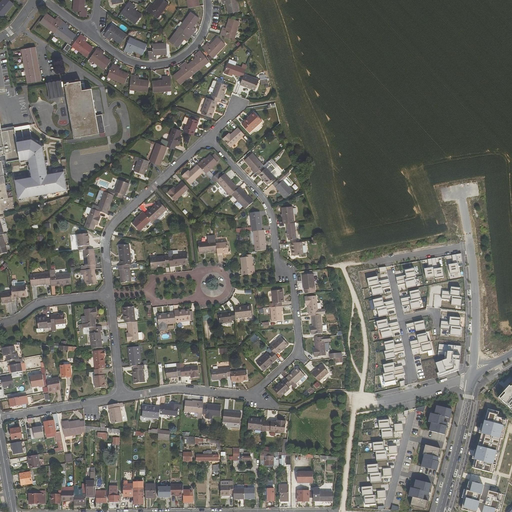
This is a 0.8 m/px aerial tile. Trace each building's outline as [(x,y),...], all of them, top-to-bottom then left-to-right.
[(2,0),(0,3),(0,16),(3,13),(4,15),(13,4),(9,0),(2,0)] [(80,12),(79,16),(87,17),(88,9),(83,9),(84,0),(74,0),(73,11),(80,12)] [(156,0),(153,5),(150,3),(146,10),(149,12),(156,17),(159,13),(160,14),(168,3),(163,0),(156,0)] [(227,3),(229,13),(238,11),(236,0),(221,0),(222,4),(227,3)] [(121,11),(125,14),(124,15),(136,23),(142,15),(133,9),(136,6),(129,1),(121,11)] [(183,23),(184,24),(181,28),(191,35),(196,29),(193,26),(199,18),(191,12),(183,23)] [(52,28),(56,31),(63,21),(57,17),(54,20),(46,14),(40,21),(51,30),(52,28)] [(223,27),(220,35),(232,38),(233,34),(235,34),(239,21),(230,18),(226,28),(223,27)] [(76,36),(67,29),(70,26),(63,21),(56,31),(59,34),(58,35),(70,44),(76,36)] [(103,36),(110,41),(112,37),(121,43),(127,35),(115,27),(114,28),(111,26),(103,36)] [(177,30),(169,41),(177,47),(183,39),(187,41),(191,35),(181,28),(179,31),(177,30)] [(73,44),(77,47),(76,48),(87,56),(93,48),(85,42),(87,39),(81,34),(73,44)] [(208,42),(202,48),(211,57),(214,53),(215,54),(225,44),(218,37),(211,45),(208,42)] [(129,39),(124,51),(132,54),(133,50),(143,54),(147,45),(134,40),(133,41),(129,39)] [(156,54),(167,53),(166,44),(152,44),(153,51),(148,51),(149,59),(157,58),(156,54)] [(36,50),(35,50),(35,47),(21,49),(27,84),(41,81),(41,78),(40,78),(39,74),(40,74),(39,71),(38,68),(39,68),(38,64),(37,61),(38,61),(37,57),(36,54),(36,50)] [(93,61),(104,69),(110,61),(102,55),(104,52),(98,47),(90,57),(94,60),(93,61)] [(188,65),(190,67),(194,72),(205,64),(204,63),(207,60),(200,50),(194,55),(196,58),(188,65)] [(187,70),(190,67),(188,65),(185,61),(179,66),(182,70),(173,76),(179,84),(191,75),(187,70)] [(120,66),(113,63),(108,74),(112,76),(112,78),(124,83),(128,74),(119,70),(120,66)] [(225,73),(232,76),(233,74),(243,78),(245,74),(246,69),(229,63),(225,73)] [(248,87),(248,86),(256,89),(259,79),(245,74),(243,78),(240,85),(248,87)] [(130,87),(134,88),(134,90),(148,91),(149,81),(139,80),(139,76),(131,75),(130,87)] [(170,76),(162,77),(163,81),(152,82),(153,92),(167,91),(167,89),(171,89),(170,76)] [(62,93),(66,92),(74,138),(105,132),(102,114),(96,115),(91,89),(82,90),(80,81),(64,84),(65,86),(61,87),(60,82),(48,84),(50,98),(62,96),(62,93)] [(218,101),(219,102),(221,98),(222,99),(228,85),(217,81),(211,99),(218,101)] [(211,99),(207,98),(202,114),(212,117),(218,101),(211,99)] [(250,132),(263,121),(254,112),(250,115),(251,116),(245,122),(242,124),(250,132)] [(192,135),(194,135),(199,121),(189,118),(184,132),(192,135)] [(29,125),(14,128),(15,130),(20,160),(28,159),(31,175),(15,178),(18,197),(67,189),(64,171),(47,174),(42,146),(32,139),(29,125)] [(226,136),(223,139),(231,147),(245,134),(238,127),(231,134),(228,137),(226,136)] [(167,147),(175,150),(176,145),(179,146),(182,137),(180,137),(182,131),(173,128),(166,146),(167,147)] [(1,130),(1,132),(5,153),(6,155),(7,163),(20,160),(15,130),(8,131),(8,129),(1,130)] [(155,164),(161,166),(167,147),(166,146),(157,143),(150,162),(155,164)] [(253,169),(252,170),(255,174),(257,172),(263,166),(264,165),(253,153),(245,160),(253,169)] [(223,176),(220,172),(215,177),(210,171),(218,163),(210,155),(206,159),(203,162),(202,161),(198,165),(204,172),(215,183),(217,182),(223,176)] [(148,165),(146,164),(148,161),(139,158),(134,171),(144,175),(148,165)] [(185,173),(182,176),(190,185),(204,172),(198,165),(190,172),(187,175),(185,173)] [(263,166),(257,172),(268,184),(276,177),(267,167),(265,169),(263,166)] [(232,195),(239,189),(225,174),(223,176),(217,182),(230,196),(232,195)] [(290,185),(292,183),(284,174),(278,180),(273,184),(285,198),(294,190),(290,185)] [(114,196),(122,199),(123,195),(125,196),(129,184),(119,180),(113,195),(114,196)] [(183,182),(175,189),(172,192),(171,190),(167,193),(175,202),(189,189),(183,182)] [(239,189),(232,195),(246,209),(254,202),(240,187),(239,189)] [(113,195),(104,192),(98,207),(94,205),(92,209),(101,212),(107,214),(114,196),(113,195)] [(8,198),(0,199),(0,206),(9,205),(8,198)] [(151,221),(153,223),(167,210),(159,202),(146,215),(151,221)] [(0,206),(0,215),(15,211),(14,204),(9,205),(0,206)] [(293,206),(282,207),(283,224),(287,224),(295,223),(293,206)] [(101,217),(99,216),(101,212),(92,209),(85,228),(93,231),(96,225),(97,221),(99,222),(101,217)] [(146,215),(143,212),(137,217),(138,219),(136,221),(132,224),(140,232),(151,221),(146,215)] [(253,232),(262,230),(261,216),(251,216),(252,232),(253,232)] [(287,224),(288,240),(297,239),(295,222),(295,223),(287,224)] [(255,251),(267,250),(265,230),(262,230),(253,232),(255,251)] [(89,246),(90,246),(88,234),(77,235),(79,251),(84,250),(89,250),(89,246)] [(217,244),(216,241),(198,243),(199,254),(217,252),(217,244)] [(218,255),(229,253),(228,242),(217,244),(217,252),(218,255)] [(292,255),(304,254),(302,242),(291,243),(292,255)] [(129,265),(132,265),(130,245),(119,246),(121,266),(129,265)] [(89,250),(84,250),(86,270),(95,269),(96,269),(94,249),(89,250)] [(175,266),(188,265),(187,253),(169,255),(169,256),(170,266),(170,267),(175,266)] [(457,273),(454,254),(450,255),(451,263),(446,264),(448,275),(457,273)] [(252,255),(241,256),(243,276),(255,274),(254,266),(253,266),(252,255)] [(166,267),(166,266),(170,266),(169,256),(150,258),(151,269),(166,267)] [(435,268),(433,258),(429,259),(433,277),(433,279),(442,278),(440,267),(435,268)] [(433,277),(429,259),(425,260),(427,268),(422,269),(424,279),(433,277)] [(118,266),(119,270),(120,270),(121,283),(131,282),(130,269),(129,269),(129,265),(121,266),(118,266)] [(415,277),(413,268),(402,270),(403,275),(394,278),(395,281),(413,277),(415,277)] [(85,285),(96,284),(95,269),(86,270),(84,270),(85,285)] [(50,272),(45,273),(45,274),(30,275),(31,287),(46,285),(46,286),(51,285),(50,276),(50,272)] [(51,285),(51,287),(60,286),(64,285),(71,284),(70,273),(50,276),(51,285)] [(305,294),(316,293),(314,274),(303,275),(304,290),(305,290),(305,294)] [(369,287),(387,283),(386,279),(377,281),(376,276),(365,279),(367,287),(369,287)] [(415,286),(413,277),(395,281),(396,285),(403,284),(404,288),(415,286)] [(388,287),(387,283),(369,287),(371,296),(381,293),(380,289),(388,287)] [(27,295),(26,285),(11,287),(12,292),(12,299),(18,298),(17,296),(27,295)] [(440,295),(458,297),(459,288),(449,287),(448,292),(440,291),(440,295)] [(273,307),(283,306),(282,303),(285,302),(283,290),(272,291),(273,307)] [(420,298),(418,290),(407,292),(408,297),(399,299),(399,303),(418,299),(420,298)] [(12,292),(1,293),(2,304),(13,303),(12,299),(12,292)] [(460,297),(458,297),(440,295),(440,299),(450,300),(449,305),(459,306),(460,297)] [(318,310),(317,296),(305,297),(306,302),(308,302),(308,306),(309,316),(312,316),(321,315),(325,314),(325,309),(318,310)] [(372,309),(374,308),(392,304),(391,301),(381,303),(380,298),(370,300),(372,309)] [(420,307),(418,299),(399,303),(400,307),(408,305),(409,310),(420,307)] [(392,304),(374,308),(376,317),(386,315),(385,310),(393,308),(392,304)] [(235,311),(236,318),(252,317),(251,306),(244,306),(244,308),(235,309),(235,311)] [(272,322),(283,321),(282,311),(283,311),(283,306),(273,307),(271,307),(272,322)] [(134,307),(123,308),(124,319),(125,319),(125,323),(128,323),(136,322),(134,307)] [(85,309),(85,316),(82,316),(83,328),(92,328),(96,327),(95,318),(95,315),(97,314),(96,308),(85,309)] [(191,321),(190,310),(175,311),(175,313),(176,322),(191,321)] [(220,324),(232,323),(232,321),(236,320),(236,318),(235,311),(219,313),(220,324)] [(158,315),(159,325),(176,323),(176,322),(175,313),(158,315)] [(59,315),(57,316),(57,315),(50,315),(51,319),(52,328),(52,332),(57,331),(56,325),(66,324),(64,315),(59,315)] [(312,335),(323,334),(321,315),(312,316),(313,326),(313,329),(311,329),(312,335)] [(52,328),(51,319),(47,319),(47,317),(37,318),(39,329),(52,328)] [(439,325),(457,327),(457,318),(448,317),(447,322),(439,321),(439,325)] [(377,330),(379,330),(397,326),(396,322),(386,324),(385,319),(375,321),(377,330)] [(423,329),(421,320),(404,324),(405,327),(413,326),(414,331),(423,329)] [(127,336),(128,342),(139,341),(137,322),(136,322),(128,323),(129,333),(129,336),(127,336)] [(459,327),(457,327),(439,325),(438,329),(449,330),(448,335),(458,336),(459,327)] [(92,349),(103,347),(101,331),(102,331),(102,326),(96,327),(92,328),(92,332),(90,332),(92,349)] [(397,326),(379,330),(380,338),(391,336),(390,332),(398,330),(397,326)] [(426,342),(424,333),(415,335),(416,340),(408,342),(409,346),(426,342)] [(325,342),(331,341),(330,336),(315,338),(316,348),(316,351),(314,352),(314,357),(326,356),(325,342)] [(288,345),(281,337),(269,348),(272,351),(276,355),(278,352),(279,353),(288,345)] [(381,342),(383,351),(401,347),(401,343),(393,345),(392,340),(381,342)] [(426,342),(409,346),(410,349),(420,347),(421,352),(430,350),(428,341),(426,342)] [(23,359),(22,353),(16,354),(15,347),(3,349),(4,356),(6,356),(7,361),(10,361),(22,359),(23,359)] [(133,366),(141,366),(139,347),(128,348),(130,367),(133,366)] [(383,360),(394,358),(392,353),(402,351),(401,347),(383,351),(381,352),(383,360)] [(105,351),(94,352),(95,370),(102,369),(106,368),(105,357),(105,351)] [(276,355),(272,351),(269,354),(268,353),(257,363),(264,371),(279,358),(276,355)] [(12,373),(22,372),(21,364),(23,363),(22,359),(10,361),(12,373)] [(383,374),(402,370),(401,366),(393,367),(392,363),(382,365),(383,374)] [(62,377),(71,376),(70,365),(61,366),(62,377)] [(133,366),(134,375),(135,383),(145,382),(143,369),(145,369),(144,365),(141,366),(133,366)] [(199,377),(198,366),(181,368),(182,376),(182,377),(191,376),(195,375),(195,378),(199,377)] [(311,374),(319,382),(328,373),(322,366),(315,371),(314,370),(311,374)] [(181,367),(166,368),(167,378),(178,377),(178,376),(182,376),(181,368),(181,367)] [(213,381),(228,379),(228,377),(231,377),(231,372),(230,367),(211,370),(213,381)] [(295,383),(296,384),(305,376),(298,368),(288,376),(289,377),(286,379),(292,385),(295,383)] [(96,389),(105,388),(104,376),(103,376),(102,369),(95,370),(96,376),(95,376),(96,389)] [(402,374),(402,370),(383,374),(381,374),(383,383),(394,381),(393,376),(402,374)] [(232,382),(236,382),(236,383),(240,382),(240,381),(243,381),(248,380),(247,371),(231,372),(231,377),(232,382)] [(43,374),(30,376),(32,388),(45,386),(43,374)] [(12,377),(2,379),(4,387),(9,387),(9,388),(13,388),(12,377)] [(49,392),(49,393),(53,393),(53,391),(61,390),(59,378),(47,380),(49,392)] [(273,390),(281,398),(293,387),(292,385),(286,379),(285,378),(273,390)] [(511,382),(509,384),(496,397),(510,410),(511,408),(511,382)] [(26,396),(9,399),(11,407),(28,404),(26,396)] [(204,405),(204,402),(186,401),(185,412),(202,414),(204,405)] [(109,405),(112,424),(123,422),(120,408),(123,407),(122,403),(109,405)] [(182,409),(182,405),(170,404),(170,406),(160,405),(160,407),(159,414),(178,416),(179,409),(182,409)] [(222,406),(207,404),(207,405),(204,405),(202,414),(202,415),(206,415),(205,419),(213,420),(213,416),(220,417),(222,406)] [(160,407),(143,406),(142,417),(159,419),(159,414),(160,407)] [(446,418),(448,410),(433,406),(431,414),(427,413),(425,422),(428,423),(425,431),(441,435),(444,424),(440,423),(442,417),(446,418)] [(224,411),(223,422),(240,424),(241,413),(224,411)] [(263,420),(263,419),(249,418),(248,429),(262,431),(262,432),(266,432),(266,431),(267,422),(267,421),(263,420)] [(65,437),(82,434),(82,433),(85,432),(85,426),(85,421),(80,422),(80,420),(69,422),(69,421),(62,422),(65,437)] [(380,429),(388,429),(388,420),(377,421),(378,430),(380,429)] [(44,423),(47,437),(48,438),(57,436),(58,442),(59,442),(61,448),(60,448),(56,449),(56,452),(64,451),(61,431),(56,432),(54,421),(44,423)] [(285,433),(286,421),(280,421),(280,423),(277,423),(267,422),(266,431),(285,433)] [(37,428),(33,429),(35,439),(44,437),(42,425),(38,426),(38,428),(37,428)] [(12,440),(23,438),(21,428),(11,429),(12,440)] [(388,429),(380,429),(380,438),(391,437),(390,428),(388,429)] [(220,447),(221,441),(210,439),(210,443),(217,444),(217,449),(220,449),(220,447)] [(21,441),(11,443),(13,454),(23,453),(21,441)] [(383,451),(382,442),(371,443),(372,452),(374,452),(383,451)] [(439,448),(423,445),(421,453),(422,454),(419,466),(435,470),(437,461),(436,461),(439,448)] [(233,460),(252,460),(252,452),(243,452),(243,453),(238,453),(238,451),(243,451),(243,449),(242,449),(233,448),(233,460)] [(260,460),(265,460),(266,465),(274,465),(274,457),(276,457),(276,455),(274,455),(274,452),(264,451),(260,451),(260,460)] [(385,451),(383,451),(374,452),(375,461),(386,460),(385,451)] [(192,452),(183,452),(184,461),(192,461),(192,452)] [(212,452),(204,452),(204,455),(197,455),(197,461),(219,461),(219,455),(212,455),(212,452)] [(30,469),(41,468),(38,455),(35,456),(28,457),(30,469)] [(377,473),(376,464),(366,465),(366,474),(368,474),(377,473)] [(87,481),(86,498),(95,498),(95,468),(91,468),(91,481),(87,481)] [(313,472),(297,472),(297,483),(313,483),(313,472)] [(30,473),(20,474),(22,485),(32,483),(30,473)] [(377,473),(368,474),(369,483),(380,482),(379,473),(377,473)] [(426,493),(428,484),(413,480),(411,489),(407,488),(405,496),(408,497),(406,506),(422,510),(424,501),(419,500),(421,495),(424,496),(425,493),(426,493)] [(221,481),(221,496),(230,496),(230,494),(234,494),(234,481),(221,481)] [(133,486),(133,484),(124,484),(124,497),(133,497),(133,486)] [(146,485),(146,498),(155,498),(155,484),(146,485)] [(280,492),(280,501),(288,501),(288,485),(279,485),(279,492),(280,492)] [(118,493),(118,486),(110,486),(110,502),(121,502),(121,493),(118,493)] [(133,503),(144,503),(144,486),(133,486),(133,497),(133,503)] [(372,495),(371,486),(360,487),(361,496),(363,496),(372,495)] [(158,487),(158,498),(171,498),(171,487),(158,487)] [(183,488),(172,488),(172,496),(183,496),(183,490),(183,488)] [(244,489),(234,488),(234,494),(234,499),(245,499),(244,489)] [(255,488),(244,489),(245,499),(255,499),(255,488)] [(333,494),(327,494),(327,492),(320,492),(320,489),(313,489),(313,492),(313,498),(313,501),(333,501),(333,494)] [(192,502),(192,490),(183,490),(183,496),(183,502),(192,502)] [(62,510),(62,504),(61,504),(61,491),(59,491),(59,495),(52,495),(52,504),(57,504),(57,510),(62,510)] [(62,491),(62,501),(74,501),(74,492),(74,491),(62,491)] [(97,491),(97,503),(107,503),(106,491),(97,491)] [(309,501),(309,498),(313,498),(313,492),(309,492),(309,491),(298,491),(298,501),(309,501)] [(74,504),(85,504),(85,499),(81,499),(81,494),(76,494),(76,492),(74,492),(74,501),(74,504)] [(30,504),(45,504),(45,494),(30,495),(30,504)] [(374,495),(372,495),(363,496),(364,505),(375,504),(374,495)]
